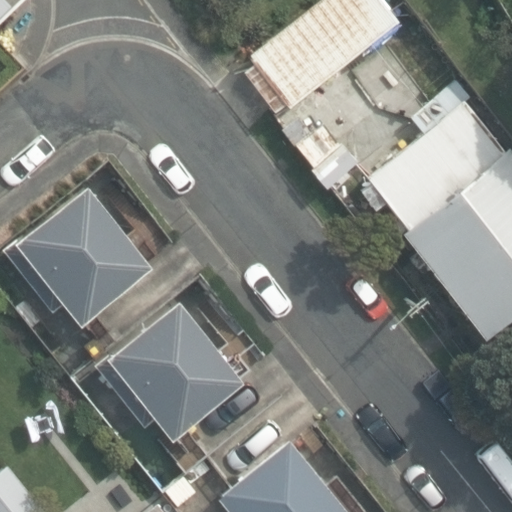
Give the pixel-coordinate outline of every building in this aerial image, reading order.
[(0,0),(0,11),(9,4),(4,0),(0,0)] [(245,67),(276,107),(284,101),(288,106),(405,15),(392,0),(315,0),(249,52),(254,60),(245,67)] [(401,231),(480,337),(511,313),(511,146),(505,150),(465,97),(460,101),(448,84),(409,113),(422,131),(363,175),(369,183),(360,190),(374,208),(383,201),(403,229),(401,231)] [(296,142),(328,186),(356,165),(338,140),(335,142),(322,123),(296,142)] [(64,312),(76,327),(147,265),(79,188),(12,241),(0,248),(51,319),(64,312)] [(240,379),(176,299),(91,366),(141,429),(153,419),(167,437),(240,379)] [(211,498),(222,511),(342,511),(281,439),(211,498)] [(169,459),(149,474),(175,507),(194,492),(169,459)] [(0,469),(0,511),(42,511),(6,465),(0,469)] [(163,511),(156,503),(144,511),(163,511)]
